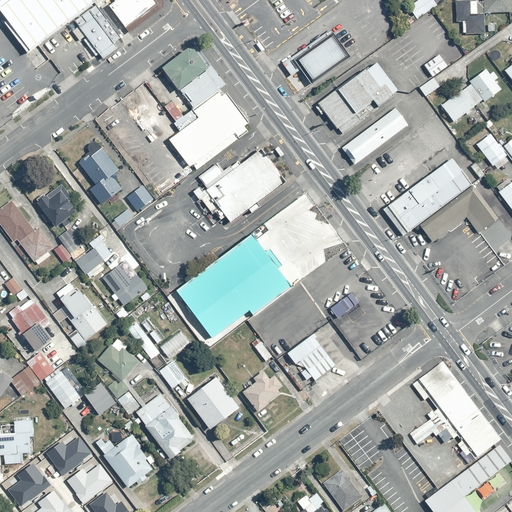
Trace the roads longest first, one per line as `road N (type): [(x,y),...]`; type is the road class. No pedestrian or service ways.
road 1 (secondary): [(203,0),(452,333)]
road 2 (secondary): [(438,337),(192,11)]
road 3 (residential): [(438,337),(201,511)]
road 4 (residential): [(0,156),(192,11)]
road 5 (secondary): [(511,433),(438,337)]
